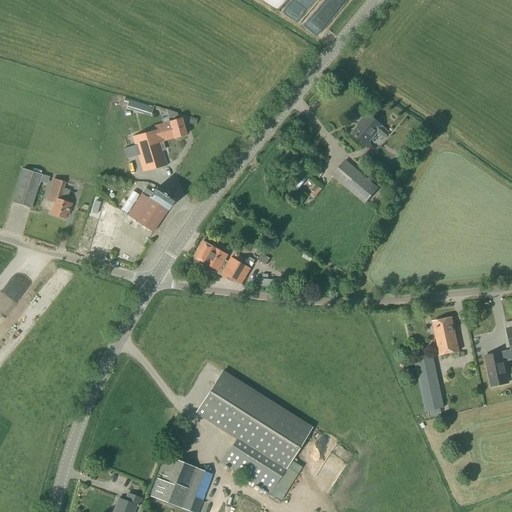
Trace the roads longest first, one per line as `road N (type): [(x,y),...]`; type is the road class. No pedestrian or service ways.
road 1 (unclassified): [(511,287),(334,300),(152,282)]
road 2 (tertiary): [(152,282),(208,200),(373,0)]
road 3 (tertiary): [(54,511),(85,405),(152,282)]
road 4 (unclassified): [(152,282),(0,237)]
